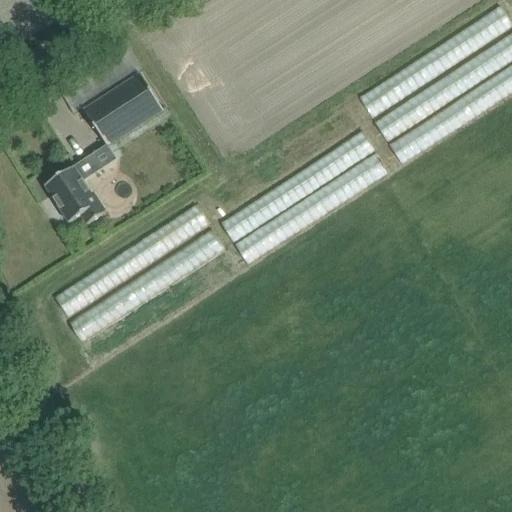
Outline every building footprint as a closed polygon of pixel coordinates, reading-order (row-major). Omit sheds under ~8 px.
[(511,20),(504,7),(357,95),(370,115),(511,30),(511,20)] [(511,32),(373,118),(400,162),(511,93),(511,32)] [(141,76),(85,111),(108,147),(164,111),(141,76)] [(351,109),(203,192),(216,214),(364,131),(351,109)] [(367,134),(220,216),(244,259),(391,177),(367,134)] [(74,168),(47,187),(71,224),(82,217),(87,226),(106,214),(94,194),(92,196),(74,168)] [(53,295),(94,362),(241,272),(199,205),(53,295)]
